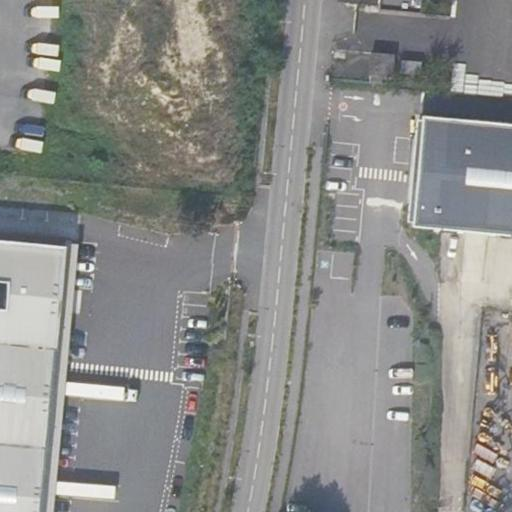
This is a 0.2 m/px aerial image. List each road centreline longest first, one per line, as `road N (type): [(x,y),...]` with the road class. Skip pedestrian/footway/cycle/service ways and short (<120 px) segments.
road 1 (unclassified): [(305,0),(264,444),(250,511)]
road 2 (unknown): [(284,232),(219,245),(157,286),(128,511)]
road 3 (unknown): [(438,511),(464,260)]
